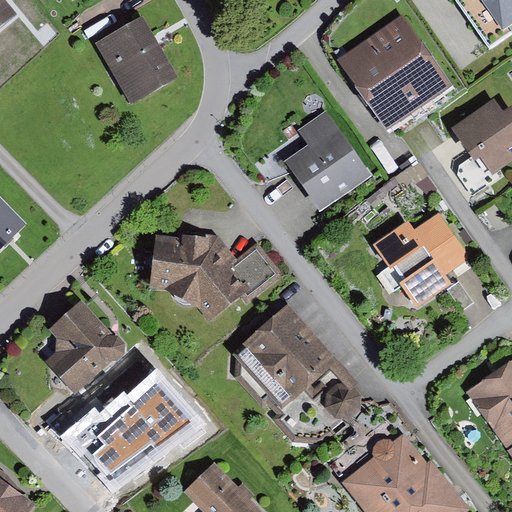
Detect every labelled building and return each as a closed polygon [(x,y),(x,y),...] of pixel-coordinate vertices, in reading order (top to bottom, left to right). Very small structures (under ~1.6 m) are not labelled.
[(511,0),(450,0),(482,48),(511,28),(511,0)] [(0,25),(10,18),(0,6),(0,25)] [(402,15),(338,60),(387,129),(451,85),(402,15)] [(142,18),(96,45),(131,104),(177,77),(142,18)] [(494,99),(451,128),(475,163),(482,158),(488,166),(493,174),(511,160),(511,107),(504,113),(494,99)] [(309,145),(284,162),(292,173),(320,212),(371,175),(326,112),(299,131),(309,145)] [(268,182),(292,173),(284,162),(309,145),(299,131),(254,164),(268,182)] [(488,166),(463,183),(472,196),(496,180),(493,174),(488,166)] [(395,179),(367,201),(374,210),(383,203),(380,198),(398,184),(395,179)] [(0,197),(0,250),(26,225),(0,197)] [(409,222),(375,244),(391,266),(381,273),(395,293),(405,286),(419,306),(452,284),(445,275),(471,258),(440,214),(415,231),(409,222)] [(181,239),(157,235),(151,289),(166,289),(174,294),(175,297),(177,301),(180,303),(183,305),(187,305),(192,305),(196,307),(210,322),(240,297),(246,305),(282,277),(257,245),(238,259),(219,237),(182,233),(181,239)] [(460,283),(448,291),(461,311),(473,303),(460,283)] [(82,301),(51,329),(58,337),(56,352),(46,362),(75,394),(111,360),(119,361),(125,354),(125,344),(119,336),(113,335),(82,301)] [(288,305),(233,354),(237,358),(235,377),(262,407),(267,403),(277,415),(273,418),(295,443),(320,444),(346,424),(361,409),(362,394),(348,382),(334,383),(314,401),(306,391),(339,362),(288,305)] [(511,360),(467,392),(503,444),(511,438),(511,360)] [(95,407),(62,437),(114,494),(206,424),(156,369),(128,395),(123,391),(101,414),(95,407)] [(376,457),(344,484),(368,511),(465,511),(470,508),(431,461),(427,464),(403,435),(394,443),(391,439),(384,440),(378,442),(374,447),(373,453),(376,457)] [(511,438),(503,444),(511,456),(511,438)] [(238,487),(216,463),(184,493),(202,511),(262,511),(251,500),(255,496),(242,483),(238,487)] [(0,470),(0,477),(19,492),(7,476),(0,470)] [(19,492),(0,477),(0,511),(30,511),(36,504),(19,492)]
